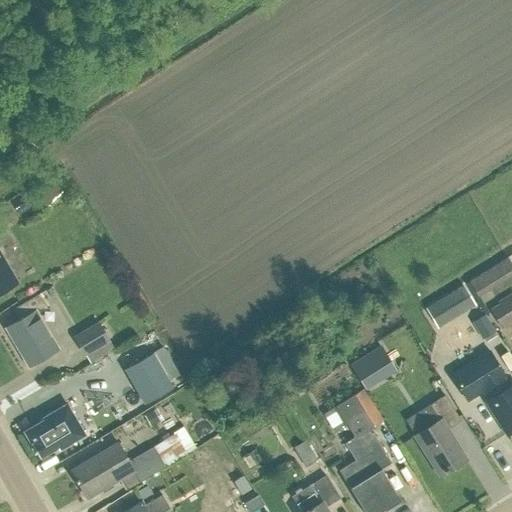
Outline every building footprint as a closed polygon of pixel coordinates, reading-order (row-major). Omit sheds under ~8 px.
[(0,292),(16,283),(0,255),(0,234),(3,233),(0,228),(0,292)] [(478,297),(511,276),(511,264),(507,257),(468,281),(478,297)] [(437,327),(475,303),(462,283),(425,307),(437,327)] [(511,323),(511,322),(511,292),(498,301),(499,303),(511,323)] [(28,366),(58,349),(37,313),(48,308),(39,293),(18,306),(24,317),(6,328),(28,366)] [(484,314),(471,322),(482,340),(496,332),(484,314)] [(84,354),(108,339),(98,322),(74,336),(84,354)] [(114,349),(108,339),(84,354),(90,363),(114,349)] [(380,345),(350,364),(366,390),(396,371),(380,345)] [(152,353),(168,381),(178,375),(162,347),(152,353)] [(152,353),(124,369),(144,404),(173,388),(168,381),(152,353)] [(511,385),(507,388),(501,378),(504,377),(488,353),(451,376),(466,400),(482,390),(489,400),(486,402),(507,434),(511,430),(511,385)] [(370,433),(368,430),(373,427),(353,395),(334,406),(353,437),(344,443),(354,460),(338,470),(363,511),(379,511),(382,510),(383,511),(401,500),(381,469),(391,463),(372,432),(370,433)] [(439,476),(465,460),(446,429),(460,421),(444,395),(419,411),(429,426),(413,436),(439,476)] [(73,415),(69,407),(55,414),(54,412),(47,416),(48,419),(43,421),(44,423),(26,433),(32,444),(31,445),(40,459),(59,448),(60,452),(86,437),(79,424),(83,422),(78,413),(73,415)] [(149,427),(158,422),(151,410),(143,415),(149,427)] [(173,433),(149,447),(161,467),(185,453),(173,433)] [(304,466),(317,458),(304,439),(292,445),(304,466)] [(116,443),(70,469),(87,497),(132,471),(137,481),(161,467),(149,447),(126,460),(116,443)] [(211,453),(197,461),(221,505),(235,498),(211,453)] [(327,511),(321,502),(336,493),(325,475),(291,496),(300,511),(327,511)] [(242,476),(233,482),(241,495),(251,489),(242,476)] [(140,500),(119,511),(162,511),(168,509),(160,495),(143,505),(140,500)] [(249,511),(252,511),(264,505),(258,495),(244,504),(249,511)]
